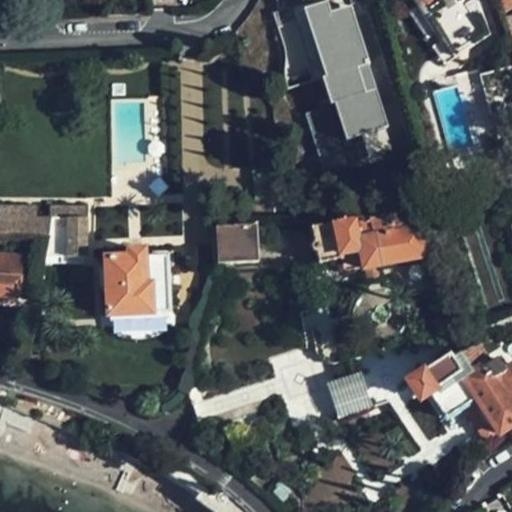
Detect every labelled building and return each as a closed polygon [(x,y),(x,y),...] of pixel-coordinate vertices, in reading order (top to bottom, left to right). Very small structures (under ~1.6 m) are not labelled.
[(409,0),(438,44),(439,46),(442,44),(452,61),(485,38),(473,2),(471,0),(409,0)] [(511,0),(494,0),(504,14),(511,8),(511,0)] [(328,1),(305,8),(346,140),(390,127),(352,4),(331,11),(328,1)] [(424,41),(432,35),(415,8),(406,14),(424,41)] [(441,68),(452,61),(442,44),(439,46),(438,44),(429,49),(441,68)] [(424,212),(414,214),(422,254),(433,252),(424,212)] [(378,270),(424,260),(422,254),(414,214),(372,223),(371,218),(318,230),(327,269),(340,266),(342,275),(361,271),(362,273),(364,273),(378,270)] [(50,237),(89,236),(89,221),(0,220),(0,238),(38,238),(50,237)] [(258,264),(255,227),(215,230),(218,267),(258,264)] [(89,259),(89,236),(50,237),(50,259),(89,259)] [(129,253),(130,261),(105,262),(107,320),(170,317),(168,259),(145,260),(145,253),(129,253)] [(0,257),(0,277),(20,279),(22,260),(0,257)] [(347,366),(327,269),(307,274),(324,355),(328,361),(335,367),(338,368),(347,366)] [(380,279),(378,270),(364,273),(366,282),(380,279)] [(0,306),(19,308),(20,279),(0,277),(0,306)] [(393,369),(330,390),(343,424),(392,407),(397,414),(417,401),(420,405),(431,398),(448,424),(465,412),(488,447),(511,430),(511,371),(505,377),(496,363),(489,367),(477,350),(474,353),(470,348),(457,357),(460,361),(455,365),(451,361),(423,379),(416,368),(393,369)]
